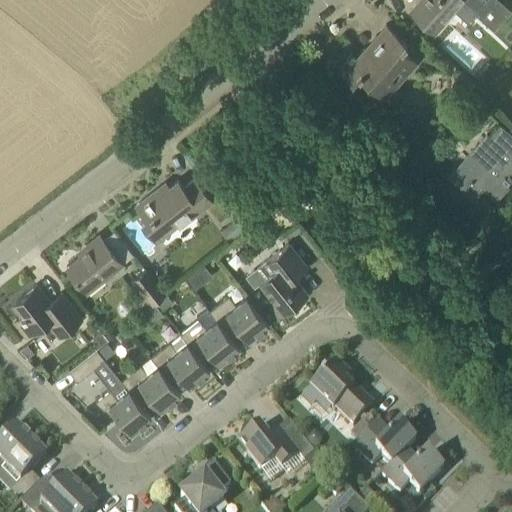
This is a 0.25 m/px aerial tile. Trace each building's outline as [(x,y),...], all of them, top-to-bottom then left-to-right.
[(420,0),(411,11),(434,31),(460,1),(493,28),(510,9),(499,0),(420,0)] [(417,61),(401,47),(406,42),(386,24),(357,57),(352,53),(336,70),(352,84),(359,76),(383,98),(417,61)] [(511,134),(500,124),(490,136),(486,133),(448,176),(473,199),(482,188),(496,200),(509,185),(507,183),(509,180),(510,179),(511,177),(511,175),(511,134)] [(213,200),(196,178),(184,187),(178,179),(162,192),(158,187),(135,206),(145,219),(141,222),(155,241),(182,219),(185,223),(213,200)] [(86,292),(87,291),(122,264),(99,234),(86,245),(89,249),(66,266),(86,292)] [(308,293),(295,277),(307,267),(288,243),(247,276),(255,287),(260,283),(271,296),(266,300),(279,315),(290,307),(292,309),(299,303),(297,301),(308,293)] [(139,313),(165,293),(145,268),(130,280),(140,292),(129,301),(139,313)] [(192,275),(188,278),(195,288),(200,284),(192,275)] [(50,301),(36,284),(12,303),(22,315),(20,316),(21,317),(13,323),(25,338),(47,321),(59,336),(82,318),(61,292),(50,301)] [(268,324),(245,295),(235,303),(228,295),(214,306),(231,328),(236,324),(248,339),(268,324)] [(231,328),(214,306),(209,310),(207,307),(197,316),(199,318),(185,329),(202,351),(207,347),(219,363),(239,347),(227,332),(231,328)] [(202,351),(185,329),(180,333),(180,334),(170,342),(169,341),(155,352),(173,374),(178,371),(190,386),(209,370),(197,355),(202,351)] [(100,330),(92,336),(92,341),(98,348),(107,340),(100,330)] [(106,342),(97,349),(105,358),(113,351),(109,346),(106,342)] [(87,378),(97,371),(94,368),(104,360),(96,349),(69,370),(77,381),(85,375),(87,378)] [(160,409),(180,393),(168,378),(173,374),(155,352),(151,356),(157,364),(146,372),(140,365),(126,376),(143,398),(148,394),(160,409)] [(352,391),(344,383),(349,378),(335,364),(310,389),(333,412),(335,410),(353,427),(373,407),(354,389),(352,391)] [(143,398),(126,376),(121,380),(119,377),(109,385),(111,388),(96,399),(104,408),(109,404),(131,432),(151,417),(138,401),(143,398)] [(391,435),(378,422),(369,431),(357,443),(353,447),(372,466),(380,458),(389,467),(406,451),(407,451),(415,442),(399,427),(391,435)] [(31,441),(16,426),(2,440),(0,437),(0,471),(4,467),(5,468),(31,441)] [(268,440),(258,428),(238,444),(261,473),(274,462),(281,471),(299,457),(303,462),(313,454),(292,428),(282,435),(279,431),(268,440)] [(30,473),(46,457),(31,441),(5,468),(4,467),(0,471),(0,484),(9,493),(20,503),(40,484),(30,473)] [(427,454),(419,463),(407,451),(406,451),(389,467),(381,475),(400,494),(409,485),(418,495),(443,470),(427,454)] [(175,511),(209,511),(210,511),(223,501),(218,495),(230,486),(212,463),(199,473),(203,478),(180,496),(184,501),(174,509),(175,511)] [(318,468),(312,473),(315,478),(318,481),(327,474),(324,471),(321,466),(318,468)] [(62,511),(82,493),(66,477),(50,494),(40,484),(20,503),(28,511),(62,511)] [(366,491),(356,500),(367,511),(369,511),(378,503),(372,496),(366,491)] [(92,511),(97,508),(82,493),(62,511),(92,511)] [(367,511),(356,500),(349,493),(329,511),(367,511)]
